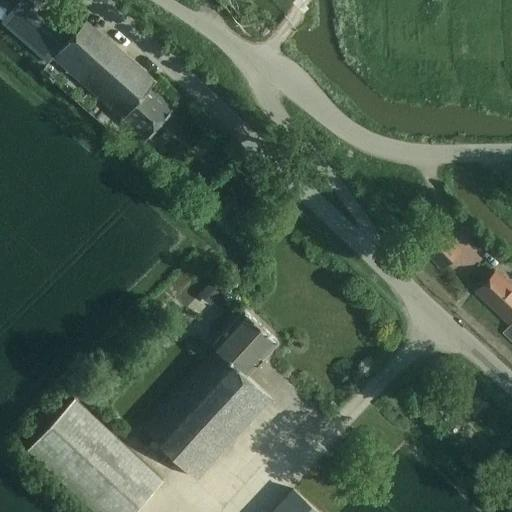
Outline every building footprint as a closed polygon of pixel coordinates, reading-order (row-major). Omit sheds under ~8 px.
[(0,0),(0,8),(6,15),(12,8),(13,7),(6,0),(0,0)] [(6,15),(4,17),(0,21),(36,52),(48,38),(12,8),(6,15)] [(51,58),(79,82),(145,138),(172,106),(149,87),(155,80),(84,20),(51,58)] [(420,219),(431,208),(419,194),(407,205),(420,219)] [(436,225),(416,243),(443,271),(462,253),(436,225)] [(511,325),(505,333),(511,340),(511,286),(496,271),(477,291),(511,325)] [(210,305),(223,290),(211,280),(198,295),(210,305)] [(212,346),(215,349),(142,429),(197,478),(271,397),(247,375),(278,341),(244,310),(212,346)] [(75,397),(27,448),(96,511),(133,511),(164,479),(75,397)] [(270,511),(318,511),(293,488),(270,511)]
